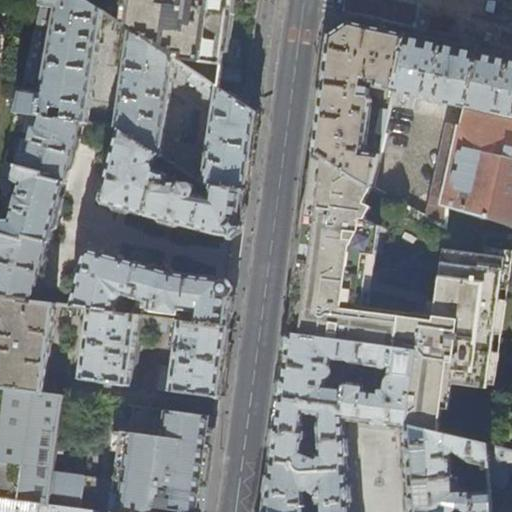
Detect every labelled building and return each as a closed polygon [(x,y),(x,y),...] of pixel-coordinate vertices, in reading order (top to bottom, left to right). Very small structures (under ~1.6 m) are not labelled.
[(87,0),(44,0),(17,114),(43,117),(83,122),(89,123),(104,11),(87,0)] [(87,0),(104,11),(130,28),(176,59),(196,72),(245,105),(258,0),(87,0)] [(393,92),(407,35),(378,28),(350,22),(330,36),(325,71),(322,96),(314,151),(370,186),(370,187),(378,154),(365,152),(372,99),(369,95),(368,95),(369,88),(362,87),(363,80),(374,83),(374,87),(393,92)] [(176,59),(130,28),(123,80),(118,79),(117,90),(122,90),(117,128),(120,130),(160,156),(163,158),(176,59)] [(446,43),(407,35),(393,92),(390,103),(413,108),(416,97),(465,109),(479,51),(446,43)] [(511,58),(479,51),(465,109),(442,209),(448,210),(448,207),(511,224),(511,58)] [(245,105),(196,72),(190,81),(200,87),(198,91),(215,105),(211,133),(205,132),(202,148),(180,145),(177,167),(178,168),(204,185),(248,190),(253,153),(257,129),(259,114),(245,105)] [(374,132),(383,134),(389,111),(379,109),(374,132)] [(67,183),(83,122),(43,117),(39,129),(35,128),(31,143),(34,144),(31,153),(23,153),(8,150),(5,161),(46,172),(46,173),(45,177),(67,183)] [(154,166),(160,156),(120,130),(101,199),(104,204),(146,215),(153,192),(156,193),(158,184),(168,186),(168,184),(171,180),(168,176),(168,173),(156,170),(154,166)] [(370,186),(314,151),(303,233),(290,334),(364,344),(417,351),(407,425),(437,433),(440,411),(446,412),(450,387),(490,392),(508,260),(446,251),(439,304),(431,304),(430,315),(418,314),(418,316),(372,309),(383,229),(369,222),(373,205),(366,203),(370,186)] [(51,243),(67,183),(45,177),(46,173),(46,172),(5,161),(0,183),(0,190),(11,194),(15,180),(22,185),(12,221),(5,221),(4,212),(0,211),(0,234),(28,242),(29,236),(51,243)] [(245,215),(248,190),(204,185),(203,190),(196,191),(196,189),(195,187),(194,184),(191,183),(174,183),(171,180),(168,184),(168,186),(158,184),(156,193),(153,192),(146,215),(218,234),(231,235),(243,227),(245,215)] [(28,242),(0,234),(0,247),(5,251),(0,267),(0,297),(35,302),(51,243),(29,236),(28,242)] [(125,295),(137,299),(140,288),(135,286),(140,264),(91,250),(87,252),(74,307),(89,309),(116,313),(118,301),(125,295)] [(140,288),(137,299),(151,303),(150,312),(181,315),(181,321),(230,328),(232,316),(233,305),(235,291),(226,279),(176,273),(140,264),(135,286),(140,288)] [(54,304),(35,302),(0,297),(0,322),(5,323),(0,356),(0,387),(46,394),(58,305),(54,304)] [(156,318),(116,313),(89,309),(80,380),(130,387),(131,379),(136,379),(144,324),(155,325),(156,318)] [(224,372),(230,328),(181,321),(174,320),(168,367),(159,366),(156,391),(221,398),(224,372)] [(364,344),(290,334),(285,370),(281,398),(343,407),(345,383),(339,382),(338,388),(327,387),(328,377),(330,377),(332,375),(334,371),(334,368),(333,364),(334,359),(347,360),(354,364),(361,365),(364,344)] [(417,351),(364,344),(361,365),(392,370),(391,377),(389,380),(387,389),(374,387),(374,392),(366,391),(367,386),(345,383),(343,407),(344,417),(346,417),(375,421),(405,425),(407,425),(417,351)] [(65,396),(46,394),(0,387),(0,498),(43,504),(50,505),(55,473),(65,396)] [(273,461),(294,464),(296,467),(298,470),(302,471),(349,470),(348,449),(346,417),(344,417),(343,407),(281,398),(273,461)] [(101,511),(205,511),(211,473),(218,417),(135,406),(132,434),(125,433),(119,468),(127,470),(125,484),(55,473),(50,505),(99,511),(101,511)] [(410,511),(492,511),(492,491),(489,447),(437,433),(407,425),(405,425),(409,487),(410,511)] [(511,453),(489,447),(492,491),(511,489),(511,453)] [(294,464),(273,461),(268,495),(265,511),(306,511),(306,489),(309,489),(318,492),(319,503),(324,503),(324,511),(351,511),(351,503),(349,470),(302,471),(298,470),(296,467),(294,464)] [(0,511),(41,511),(43,504),(0,498),(0,511)]
